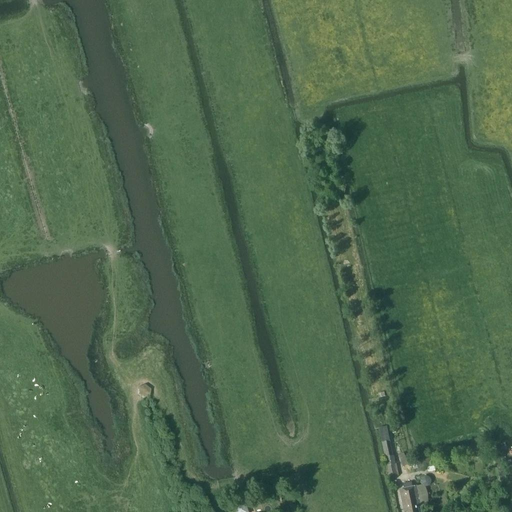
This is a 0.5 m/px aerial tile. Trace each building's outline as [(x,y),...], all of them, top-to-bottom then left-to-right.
[(150,395),(151,389),(145,384),(138,387),(137,394),(144,398),(150,395)] [(387,426),(379,428),(389,476),(399,474),(396,463),(394,455),(392,456),(388,441),(390,441),(387,426)] [(437,465),(436,457),(413,462),(414,469),(437,465)] [(418,511),(418,508),(421,507),(421,509),(424,509),(425,508),(427,506),(428,505),(429,503),(429,502),(429,501),(428,497),(427,491),(426,487),(425,485),(424,484),(422,485),(416,486),(417,487),(413,487),(412,483),(404,485),(405,489),(400,490),(405,510),(407,510),(407,511),(418,511)] [(248,511),(244,499),(232,502),(235,511),(248,511)]
